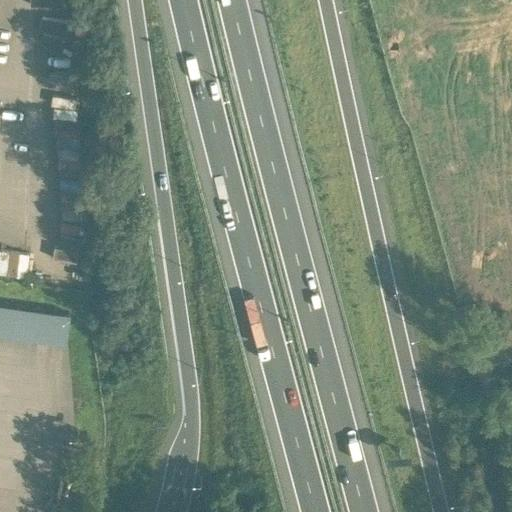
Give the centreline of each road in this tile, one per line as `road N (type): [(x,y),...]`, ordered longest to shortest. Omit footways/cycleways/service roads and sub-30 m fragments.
road 1 (motorway): [(182,0),(314,511)]
road 2 (motorway): [(365,511),(234,0)]
road 3 (motorway): [(440,511),(324,0)]
road 4 (motorway): [(133,0),(191,399),(171,511)]
